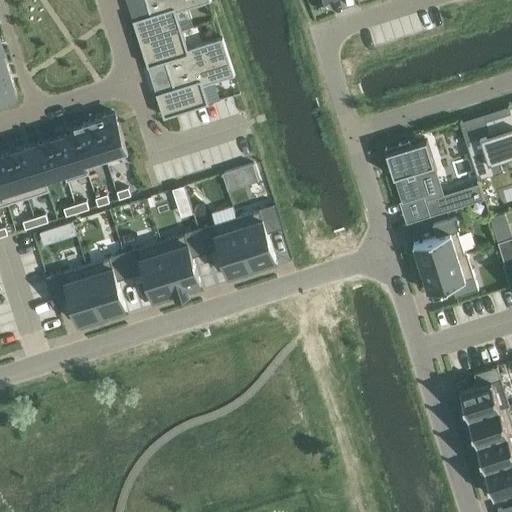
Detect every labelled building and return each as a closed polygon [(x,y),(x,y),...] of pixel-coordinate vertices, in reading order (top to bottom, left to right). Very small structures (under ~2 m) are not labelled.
[(146,15),(133,19),(140,42),(182,29),(176,11),(209,0),(146,0),(150,13),(146,15)] [(182,29),(140,42),(148,66),(165,60),(169,73),(228,55),(222,36),(188,48),(182,29)] [(4,52),(0,52),(0,74),(10,72),(4,52)] [(173,86),(156,92),(164,116),(208,102),(203,84),(233,75),(234,74),(228,55),(169,73),(173,86)] [(10,72),(0,74),(0,98),(17,93),(10,72)] [(511,103),(507,105),(509,111),(484,119),(489,132),(465,140),(477,177),(494,172),(489,157),(511,149),(511,103)] [(115,112),(93,119),(106,160),(128,154),(115,112)] [(93,119),(71,125),(73,131),(74,131),(86,167),(87,167),(106,160),(93,119)] [(73,131),(54,137),(65,172),(64,172),(66,180),(89,172),(87,167),(86,167),(74,131),(73,131)] [(54,137),(33,144),(44,178),(46,178),(64,172),(65,172),(54,137)] [(409,140),(385,147),(391,167),(395,166),(397,175),(405,200),(424,195),(426,194),(420,176),(437,171),(427,138),(410,144),(409,140)] [(33,144),(13,150),(28,196),(49,189),(46,178),(44,178),(33,144)] [(13,150),(0,154),(0,179),(7,203),(28,196),(13,150)] [(427,198),(425,199),(430,215),(484,198),(479,182),(444,193),(427,198)] [(184,184),(172,188),(173,192),(174,195),(186,192),(184,184)] [(128,187),(117,190),(119,198),(131,194),(128,187)] [(107,193),(96,197),(98,205),(110,201),(107,193)] [(87,200),(75,203),(78,211),(89,207),(87,200)] [(260,208),(236,216),(252,266),(276,259),(267,231),(283,226),(275,202),(259,207),(260,208)] [(76,205),(64,209),(66,216),(78,212),(76,205)] [(46,213),(35,216),(37,224),(48,220),(46,213)] [(492,224),(503,220),(501,213),(489,216),(492,224)] [(35,216),(23,220),(26,228),(31,226),(37,224),(35,216)] [(213,221),(198,226),(206,251),(220,247),(228,274),(252,266),(236,216),(214,223),(213,221)] [(459,229),(456,216),(433,224),(436,235),(413,243),(421,267),(467,252),(467,251),(464,252),(457,229),(459,229)] [(71,220),(59,224),(63,238),(75,233),(71,220)] [(185,232),(161,240),(177,290),(176,290),(177,294),(189,290),(188,286),(201,282),(192,255),(206,251),(198,226),(184,231),(185,232)] [(511,235),(511,236),(497,241),(504,262),(503,262),(510,285),(511,284),(511,235)] [(137,246),(123,250),(131,275),(145,270),(153,298),(176,290),(177,290),(161,240),(138,247),(137,246)] [(109,256),(86,264),(102,314),(126,306),(117,279),(131,275),(123,250),(109,255),(109,256)] [(478,288),(467,252),(421,267),(428,291),(452,283),(455,295),(478,288)] [(63,269),(46,275),(54,299),(70,294),(78,321),(102,314),(86,264),(64,271),(63,269)] [(478,384),(460,390),(468,417),(481,413),(499,407),(506,405),(509,404),(501,377),(497,365),(477,372),(474,372),(478,384)] [(481,413),(468,417),(477,443),(489,439),(507,433),(511,431),(511,422),(506,405),(499,407),(481,413)] [(489,439),(477,443),(485,469),(496,465),(511,460),(511,448),(511,449),(507,433),(489,439)] [(511,460),(485,469),(493,496),(511,490),(511,492),(511,460)]
